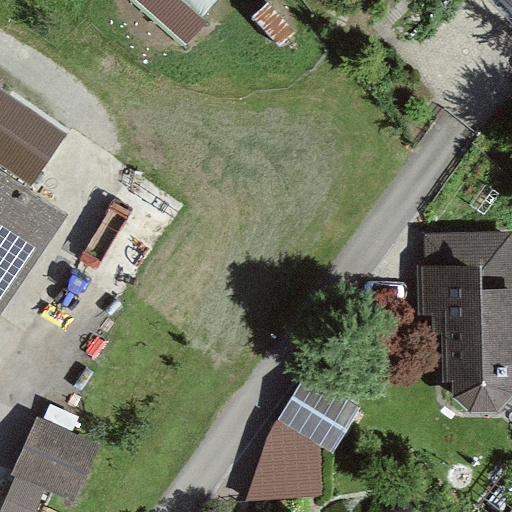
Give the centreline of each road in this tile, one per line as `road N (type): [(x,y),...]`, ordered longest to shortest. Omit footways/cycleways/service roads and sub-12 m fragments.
road 1 (residential): [(202,511),(453,138)]
road 2 (unknown): [(0,372),(84,222)]
